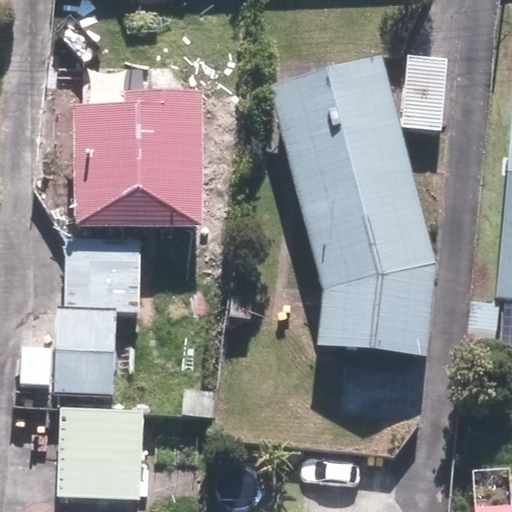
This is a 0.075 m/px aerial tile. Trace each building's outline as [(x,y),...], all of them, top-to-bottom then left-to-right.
[(446,62),(409,60),(404,130),(441,133),(446,62)] [(427,360),(435,266),(380,62),(270,91),(325,294),(320,350),(427,360)] [(76,231),(203,230),(202,97),(126,98),(127,112),(74,113),(76,231)] [(511,115),(497,303),(511,303),(511,115)] [(113,399),(115,316),(141,316),(143,251),(67,249),(65,312),(58,311),(56,397),(113,399)] [(50,387),(53,330),(18,327),(14,385),(50,387)] [(141,505),(144,416),(62,414),(59,502),(141,505)]
